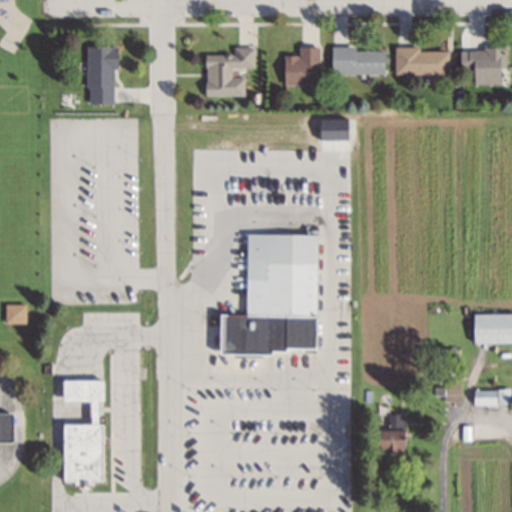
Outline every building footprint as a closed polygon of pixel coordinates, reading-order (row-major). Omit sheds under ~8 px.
[(114,46),(87,45),(86,103),(114,104),(114,46)] [(204,95),(243,95),(243,76),(231,76),(231,67),(253,67),(253,46),(233,46),(233,54),(204,54),(204,95)] [(317,84),(317,46),(298,46),(298,56),(282,56),(282,84),(317,84)] [(503,46),(468,46),(468,83),(503,83),(503,46)] [(330,74),(383,74),(383,48),(330,48),(330,74)] [(446,74),(446,48),(393,48),(393,74),(446,74)] [(222,314),(222,349),(314,350),(314,234),(246,233),(245,314),(222,314)] [(511,342),(511,313),(471,314),(471,342),(511,342)] [(60,424),(61,481),(102,480),(100,424),(97,424),(96,401),(102,401),(101,379),(60,380),(61,401),(88,401),(89,424),(60,424)] [(508,404),(508,389),(472,389),(472,404),(508,404)] [(0,438),(10,439),(10,413),(0,413),(0,438)] [(372,430),(372,452),(404,452),(404,430),(372,430)]
